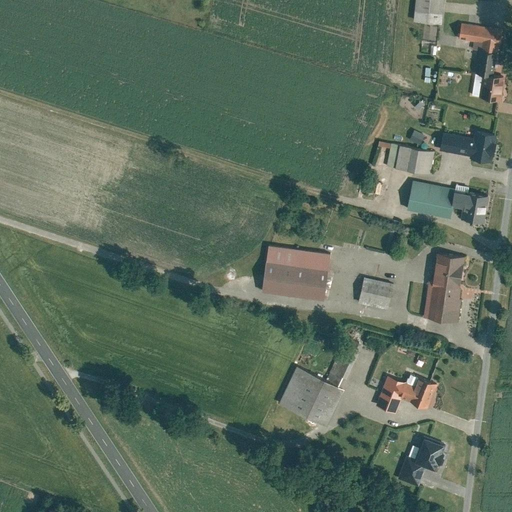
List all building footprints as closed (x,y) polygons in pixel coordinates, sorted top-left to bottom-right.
[(440,0),(412,0),(410,20),(439,22),(440,0)] [(501,27),(459,22),(457,38),(479,41),(477,49),(498,51),(501,27)] [(477,49),(475,48),(472,72),(480,73),(495,74),(498,51),(477,49)] [(495,74),(480,73),(477,96),(506,101),(509,76),(495,74)] [(454,85),(444,86),(445,94),(455,93),(454,85)] [(429,133),(416,126),(410,138),(424,144),(429,133)] [(476,137),(446,130),(442,147),(496,159),(502,132),(478,127),(476,137)] [(438,149),(395,141),(390,164),(434,172),(438,149)] [(460,186),(414,178),(409,207),(455,215),(457,202),(460,186)] [(474,183),(460,181),(460,186),(457,202),(467,205),(464,217),(491,222),(496,192),(473,189),(474,183)] [(335,252),(271,244),(266,289),(329,297),(335,252)] [(460,321),(470,255),(439,249),(427,316),(460,321)] [(397,283),(367,276),(362,300),(392,307),(397,283)] [(332,376),(300,362),(281,403),(327,426),(367,347),(348,339),(332,376)] [(419,348),(410,346),(408,354),(417,356),(419,348)] [(422,384),(390,371),(378,404),(399,412),(407,394),(433,404),(442,381),(426,374),(422,384)] [(422,457),(410,453),(402,477),(423,484),(430,463),(446,468),(454,441),(431,433),(422,457)]
